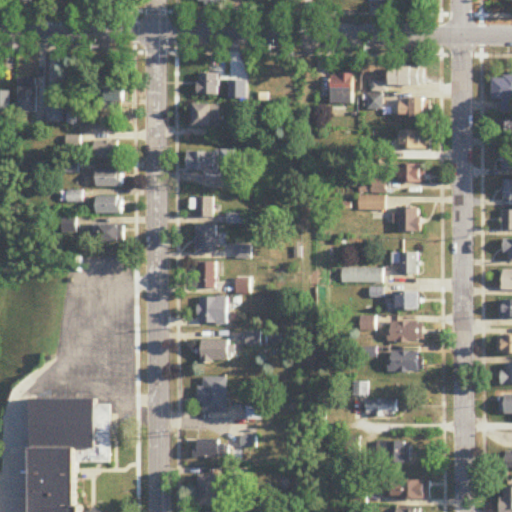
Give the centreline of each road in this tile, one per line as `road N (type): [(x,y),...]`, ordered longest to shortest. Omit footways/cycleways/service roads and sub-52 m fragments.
road 1 (residential): [(467,511),(461,0)]
road 2 (residential): [(162,511),(158,0)]
road 3 (residential): [(0,35),(511,38)]
